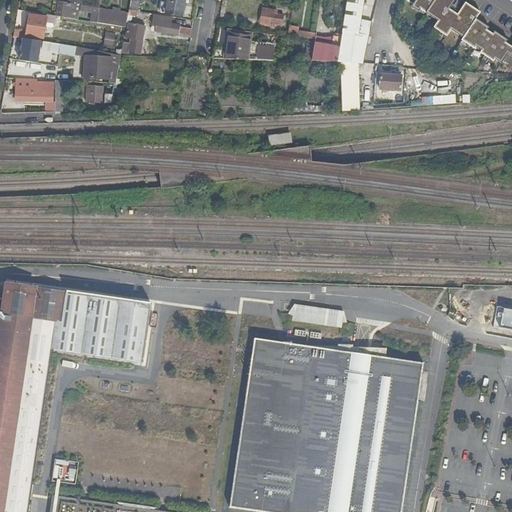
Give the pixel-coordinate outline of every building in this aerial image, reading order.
[(137,11),(139,0),(130,0),(129,10),(137,11)] [(167,0),(167,6),(161,5),(160,11),(182,16),(184,0),(167,0)] [(348,0),(343,31),(354,33),(357,33),(362,0),(348,0)] [(406,0),(406,1),(412,4),(411,7),(418,12),(419,9),(437,21),(433,28),(446,36),(450,30),(462,38),(461,40),(474,49),(475,47),(481,51),(479,53),(492,62),(494,59),(500,64),(502,61),(511,67),(511,48),(505,44),(492,35),(486,31),(473,22),(475,20),(479,13),(465,3),(456,15),(449,10),(455,0),(406,0)] [(98,13),(99,8),(74,4),(60,2),(58,16),(77,19),(78,10),(98,13)] [(128,13),(99,8),(98,13),(97,22),(125,27),(128,15),(128,13)] [(274,27),(275,24),(281,25),(283,15),(277,13),(277,11),(262,8),(259,24),(274,27)] [(14,29),(13,37),(26,39),(26,35),(43,38),(46,23),(55,24),(56,16),(47,14),(46,18),(30,15),(27,31),(14,29)] [(191,35),(192,23),(154,17),(152,26),(156,26),(155,31),(178,35),(178,33),(191,35)] [(475,20),(473,22),(486,31),(488,28),(475,20)] [(132,39),(142,41),(145,26),(128,23),(126,38),(131,39),(132,39)] [(288,35),(297,36),(298,27),(289,25),(288,35)] [(213,58),(273,61),(274,58),(274,47),(248,46),(250,34),(230,31),(227,49),(214,47),(213,55),(213,58)] [(350,41),(353,41),(354,33),(343,31),(338,61),(347,63),(363,64),(363,55),(351,54),(351,55),(348,55),(350,41)] [(494,32),(492,35),(505,44),(507,41),(494,32)] [(130,45),(128,52),(140,54),(142,41),(132,39),(131,39),(130,45)] [(78,58),(79,48),(80,46),(46,42),(46,44),(49,45),(49,47),(60,49),(59,53),(71,54),(71,58),(78,58)] [(123,43),(121,52),(128,52),(130,45),(123,43)] [(109,76),(109,73),(110,69),(112,70),(112,67),(110,67),(111,58),(104,57),(105,54),(94,54),(93,65),(89,65),(88,65),(88,68),(89,69),(88,74),(88,75),(87,77),(88,78),(109,79),(109,76)] [(390,75),(381,74),(380,89),(400,91),(401,75),(395,75),(395,71),(390,70),(390,75)] [(45,101),(45,112),(51,112),(53,87),(52,87),(52,84),(36,83),(36,80),(16,79),(16,86),(15,100),(45,101)] [(91,102),(95,102),(100,102),(105,103),(111,103),(114,85),(103,85),(103,87),(87,86),(86,102),(91,102)] [(143,362),(152,305),(6,284),(3,300),(0,299),(0,511),(26,511),(48,363),(51,349),(143,362)] [(402,511),(424,363),(256,340),(232,511),(402,511)] [(146,511),(57,499),(55,511),(146,511)]
